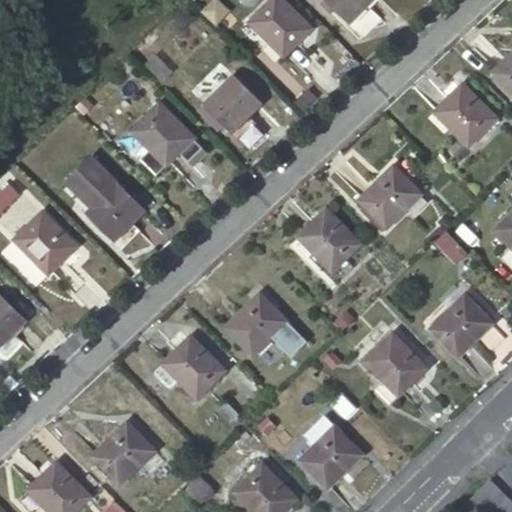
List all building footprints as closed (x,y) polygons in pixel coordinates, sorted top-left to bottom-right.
[(283,0),(270,0),(249,21),(285,56),(312,28),(283,0)] [(327,0),(350,22),(371,0),(327,0)] [(511,52),(493,71),(511,90),(511,52)] [(234,76),(205,105),(233,132),(261,103),(234,76)] [(462,84),(434,111),(468,145),(497,118),(462,84)] [(131,131),(151,149),(167,165),(195,138),(159,102),(131,131)] [(167,165),(151,149),(139,160),(155,176),(167,165)] [(91,156),(66,181),(93,207),(86,213),(114,240),(145,210),(91,156)] [(393,166),(359,199),(386,227),(421,193),(393,166)] [(10,184),(0,193),(0,213),(21,194),(10,184)] [(326,209),(298,236),(332,271),(360,243),(326,209)] [(511,210),(494,228),(511,247),(511,210)] [(43,211),(15,239),(49,274),(78,245),(43,211)] [(456,262),(467,251),(446,229),(434,240),(456,262)] [(5,253),(35,285),(47,274),(17,242),(5,253)] [(260,293),(225,327),(253,355),(288,321),(260,293)] [(464,294),(430,328),(457,356),(492,322),(464,294)] [(0,346),(26,320),(0,295),(0,346)] [(393,333),(364,360),(399,394),(427,367),(393,333)] [(191,335),(162,363),(198,398),(226,370),(191,335)] [(227,401),(219,410),(232,422),(240,413),(227,401)] [(301,460),(336,426),(327,417),(292,451),(301,460)] [(127,422),(93,456),(120,484),(155,450),(127,422)] [(364,454),(336,426),(301,460),(328,489),(364,454)] [(57,462),(29,490),(50,511),(75,511),(91,497),(57,462)] [(234,492),(254,511),(283,511),(298,499),(263,464),(234,492)] [(214,491),(200,476),(186,489),(201,504),(214,491)] [(121,511),(111,502),(105,508),(109,511),(121,511)]
